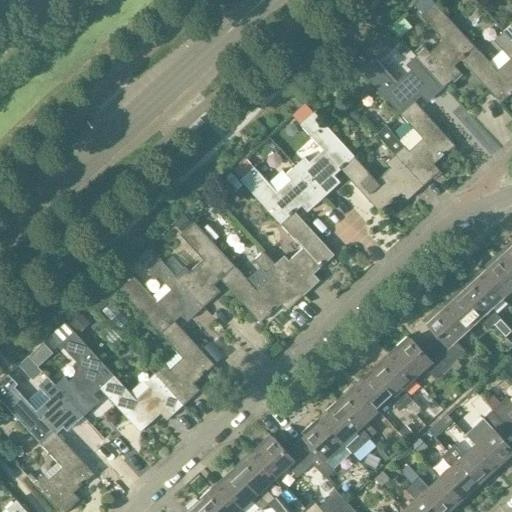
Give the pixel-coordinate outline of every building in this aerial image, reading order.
[(415,56),(421,62),(444,87),(460,72),(454,65),(460,59),(474,47),(434,2),(420,15),(443,40),(429,52),(425,47),(415,56)] [(511,24),(504,32),(503,31),(503,32),(511,41),(511,24)] [(511,41),(503,32),(493,40),(510,59),(497,71),(474,47),(460,59),(500,103),(511,91),(511,41)] [(360,70),(401,114),(414,101),(422,95),(428,102),(444,87),(421,62),(415,56),(406,65),(411,70),(397,82),(374,57),(360,70)] [(377,134),(390,149),(423,186),(440,171),(433,164),(454,145),(414,101),(401,114),(414,129),(400,141),(386,126),(377,134)] [(305,103),(292,115),(300,124),(323,149),(310,162),(305,157),(296,165),(324,197),(340,182),(333,175),(340,168),(354,156),(314,112),(305,103)] [(407,201),(423,186),(390,149),(395,154),(385,163),(390,168),(377,181),(354,156),(340,168),(380,213),(401,194),(407,201)] [(254,166),(240,179),(280,224),(294,211),(301,204),(308,211),(324,197),(296,165),(286,174),(291,179),(277,191),(254,166)] [(275,264),(287,277),(303,295),(320,280),(314,273),(334,255),(294,211),(280,224),(302,248),(289,261),(284,255),(275,264)] [(189,272),(184,266),(175,275),(204,306),(220,291),(213,284),(220,277),(233,264),(194,221),(181,234),(203,259),(189,272)] [(504,253),(499,258),(511,272),(511,239),(501,250),(504,253)] [(257,290),(233,264),(220,277),(260,321),(281,303),(287,309),(303,295),(287,277),(275,264),(263,252),(254,260),(266,272),(270,277),(257,290)] [(481,274),(502,298),(511,288),(511,272),(499,258),(496,255),(483,266),(486,269),(481,274)] [(134,276),(120,289),(161,333),(174,320),(181,313),(188,320),(204,306),(175,275),(161,260),(148,273),(155,280),(158,277),(165,284),(170,290),(157,301),(152,296),(134,276)] [(471,277),(461,287),(495,324),(501,318),(491,308),(502,298),(481,274),(474,280),(471,277)] [(488,330),(495,324),(461,287),(448,298),(451,302),(445,307),(466,330),(478,319),(488,330)] [(436,309),(425,320),(428,323),(427,323),(441,339),(432,346),(450,365),(465,351),(455,340),(466,330),(445,307),(439,312),(436,309)] [(78,334),(89,324),(78,312),(67,322),(78,334)] [(164,364),(155,373),(183,405),(199,390),(193,383),(214,364),(174,320),(161,333),(178,352),(164,364)] [(99,401),(93,394),(100,388),(114,374),(74,331),(60,343),(83,369),(69,382),(64,376),(55,384),(83,416),(99,401)] [(398,350),(392,355),(413,379),(426,368),(435,378),(450,365),(432,346),(424,354),(410,339),(409,340),(406,337),(395,347),(398,350)] [(405,405),(412,399),(402,389),(413,379),(392,355),(386,361),(383,358),(372,368),(405,405)] [(356,388),(378,411),(390,400),(399,411),(405,405),(372,368),(360,379),(363,382),(356,388)] [(160,413),(167,420),(183,405),(155,373),(145,382),(150,387),(136,399),(114,374),(100,388),(140,432),(160,413)] [(7,376),(0,382),(0,398),(39,441),(53,429),(56,433),(63,426),(67,430),(83,416),(55,384),(48,377),(38,386),(41,389),(50,399),(37,411),(27,401),(15,387),(18,384),(9,374),(7,376)] [(370,438),(376,432),(367,421),(378,411),(356,388),(350,393),(348,390),(336,401),(370,438)] [(485,401),(486,403),(484,405),(509,430),(511,426),(511,402),(506,397),(499,403),(492,395),(485,401)] [(321,420),(342,444),(354,433),(364,443),(370,438),(336,401),(324,412),(327,415),(321,420)] [(477,424),(486,434),(474,445),(496,469),(502,464),(505,466),(511,459),(511,450),(500,438),(509,430),(484,405),(480,409),(486,415),(477,424)] [(429,430),(434,436),(451,420),(446,414),(429,430)] [(301,433),(304,436),(295,444),(312,463),(326,478),(334,470),(325,460),(342,444),(321,420),(315,426),(312,423),(301,433)] [(73,493),(94,474),(56,433),(53,429),(39,441),(62,467),(48,479),(44,474),(34,483),(60,511),(65,511),(79,500),(73,493)] [(258,445),(261,448),(255,454),(276,477),(288,466),(297,477),(312,463),(295,444),(287,452),(274,437),(273,438),(269,434),(258,445)] [(439,478),(461,501),(467,496),(469,498),(481,488),(447,451),(440,444),(435,450),(451,467),(439,478)] [(490,475),(496,469),(474,445),(463,455),(454,445),(447,451),(481,488),(492,477),(490,475)] [(249,459),(246,456),(234,466),(268,504),(274,498),(265,487),(276,477),(255,454),(249,459)] [(226,481),(220,486),(241,509),(252,499),(262,509),(268,504),(234,466),(223,477),(226,481)] [(412,483),(437,511),(454,511),(457,510),(454,507),(461,501),(439,478),(428,488),(418,477),(408,466),(401,472),(412,483)] [(403,510),(404,511),(437,511),(412,483),(406,489),(415,500),(403,510)] [(214,492),(210,488),(199,499),(210,511),(237,511),(241,509),(220,486),(214,492)] [(319,507),(323,511),(331,511),(344,500),(336,491),(319,507)] [(27,511),(16,499),(6,508),(1,511),(27,511)] [(187,510),(188,511),(210,511),(199,499),(187,510)] [(331,511),(348,511),(352,508),(344,500),(331,511)]
